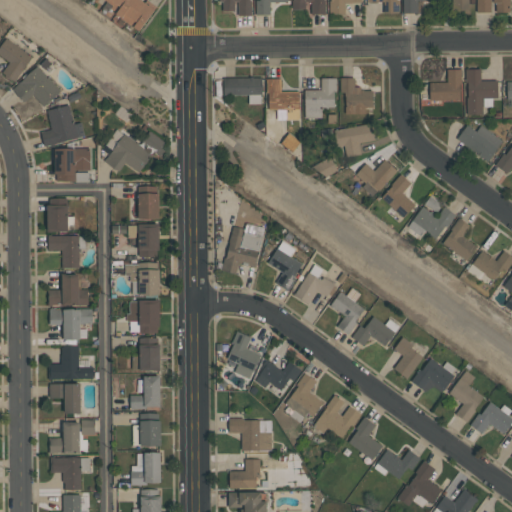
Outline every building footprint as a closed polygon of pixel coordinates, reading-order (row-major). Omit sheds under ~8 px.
[(97,0),(140,29),(156,6),(148,0),(97,0)] [(250,0),(220,0),(221,11),(236,11),(237,16),(251,15),(250,0)] [(286,0),(255,0),(256,14),(270,15),(270,2),(286,2),(286,0)] [(292,0),(292,9),(308,9),(308,14),(323,14),(323,0),(292,0)] [(360,0),(329,0),(330,13),(344,14),(345,2),(361,3),(360,0)] [(396,0),(366,0),(366,2),(383,2),(383,14),(397,13),(396,0)] [(433,0),(402,0),(403,13),(417,13),(416,0),(418,0),(434,0),(433,0)] [(468,0),(440,0),(441,6),(455,6),(455,12),(469,12),(468,0)] [(508,12),(507,0),(477,0),(478,12),(493,12),(508,12)] [(1,72),(14,82),(32,57),(6,38),(0,45),(0,55),(9,62),(1,72)] [(12,89),(24,102),(32,95),(43,107),(60,91),(37,66),(12,89)] [(429,81),(429,100),(460,100),(460,68),(446,68),(446,81),(429,81)] [(497,80),(480,79),(480,68),(466,68),(466,114),(482,114),(482,98),(497,98),(497,80)] [(223,77),(223,95),(248,94),(248,104),(262,104),(261,77),(223,77)] [(298,120),(298,91),(280,91),(280,77),(267,77),(267,109),(276,109),(276,120),(298,120)] [(304,118),(321,118),(321,107),(335,107),(335,77),(320,77),(321,89),(304,89),(304,118)] [(345,114),(365,114),(365,107),(372,107),(372,88),(354,88),(354,77),(340,77),(340,92),(345,92),(345,114)] [(84,137),(80,122),(73,124),(69,105),(46,110),(51,129),(40,132),(44,146),(84,137)] [(370,123),(337,130),(343,158),(361,154),(358,144),(374,140),(370,123)] [(480,125),(476,131),(466,125),(456,138),(487,161),(502,141),(480,125)] [(104,162),(119,171),(124,163),(139,173),(153,152),(158,155),(166,143),(149,131),(140,145),(116,129),(105,145),(112,150),(104,162)] [(291,152),(298,141),(287,133),(280,144),(291,152)] [(511,141),(495,166),(506,173),(511,165),(511,141)] [(89,182),(90,148),(76,147),(55,147),(54,181),(89,182)] [(314,164),(321,178),(337,171),(330,157),(314,164)] [(374,171),(365,163),(355,174),(364,183),(361,186),(372,196),(396,170),(384,159),(374,171)] [(402,193),(410,183),(401,174),(380,197),(403,218),(415,205),(402,193)] [(138,218),(158,218),(157,186),(138,186),(138,218)] [(408,227),(421,236),(424,231),(437,239),(454,214),(441,206),(442,204),(429,195),(408,227)] [(48,232),(68,231),(67,197),(47,198),(48,232)] [(442,245),(468,260),(476,245),(462,237),(469,225),(457,218),(442,245)] [(158,223),(138,223),(138,257),(158,257),(158,223)] [(235,274),(237,263),(255,267),(263,227),(245,223),(244,229),(232,226),(223,271),(235,274)] [(78,268),(78,248),(85,248),(85,236),(48,236),(48,249),(61,250),(61,268),(78,268)] [(289,290),(301,261),(274,250),(267,265),(281,271),(275,284),(289,290)] [(471,267),(495,279),(500,267),(507,271),(511,261),(511,255),(502,251),(497,259),(479,250),(471,267)] [(158,295),(159,263),(138,263),(138,281),(132,281),(132,295),(158,295)] [(308,304),(315,294),(324,299),(333,285),(308,270),(294,295),(308,304)] [(511,293),(504,306),(511,311),(511,270),(502,287),(511,292),(511,293)] [(88,305),(87,289),(78,289),(78,273),(61,273),(61,289),(47,289),(48,306),(88,305)] [(336,327),(348,334),(364,307),(338,292),(330,307),(344,315),(336,327)] [(158,300),(129,301),(129,322),(139,322),(139,333),(159,333),(158,300)] [(62,339),(79,339),(80,323),(91,324),(91,310),(49,309),(49,324),(62,324),(62,339)] [(351,339),(364,346),(368,337),(385,346),(394,329),(371,317),(365,329),(358,325),(351,339)] [(260,354),(245,348),(250,337),(237,332),(226,358),(238,363),(234,373),(250,379),(260,354)] [(393,368),(407,378),(426,352),(403,335),(393,349),(402,355),(393,368)] [(159,370),(160,337),(139,337),(138,370),(159,370)] [(91,379),(91,359),(78,359),(78,346),(60,346),(60,364),(48,364),(49,379),(91,379)] [(427,392),(431,386),(442,393),(457,369),(445,361),(442,366),(428,357),(412,383),(427,392)] [(254,382),(265,388),(268,383),(281,391),(289,377),(294,381),(301,370),(288,361),(282,370),(267,361),(254,382)] [(468,386),(474,377),(464,370),(448,394),(462,403),(455,414),(466,422),(483,396),(468,386)] [(308,392),(316,381),(305,373),(284,404),(293,409),(289,415),(300,423),(307,412),(312,416),(322,402),(308,392)] [(159,408),(160,376),(144,375),(143,395),(130,394),(130,407),(159,408)] [(80,383),(49,383),(49,398),(64,398),(64,413),(80,413),(80,383)] [(359,413),(348,406),(342,416),(336,412),(344,401),(333,395),(313,427),(325,435),(328,430),(342,439),(359,413)] [(503,434),(511,421),(511,414),(501,407),(500,409),(488,401),(470,426),(481,433),(488,424),(503,434)] [(160,446),(160,412),(139,412),(140,446),(160,446)] [(368,436),(375,425),(364,417),(347,442),(372,460),(382,445),(368,436)] [(271,450),(270,419),(229,420),(229,433),(241,433),(241,451),(271,450)] [(94,420),(83,420),(82,434),(94,434),(94,420)] [(402,459),(385,450),(377,465),(400,478),(406,467),(412,470),(419,457),(407,450),(402,459)] [(160,484),(160,452),(136,453),(137,465),(130,465),(131,484),(160,484)] [(80,470),(89,471),(89,458),(50,457),(50,472),(63,472),(62,490),(80,490),(80,470)] [(228,471),(229,486),(256,486),(256,474),(260,473),(259,459),(244,459),(245,471),(228,471)] [(441,489),(427,480),(435,468),(423,461),(397,499),(408,506),(416,494),(431,504),(441,489)] [(160,511),(161,488),(140,488),(140,511),(160,511)] [(444,496),(432,511),(467,511),(476,500),(463,490),(453,502),(444,496)] [(266,511),(267,500),(260,500),(260,492),(228,491),(228,507),(243,507),(243,511),(266,511)] [(79,511),(80,495),(62,495),(62,511),(50,511),(49,511),(87,511),(88,511),(80,511),(79,511)]
